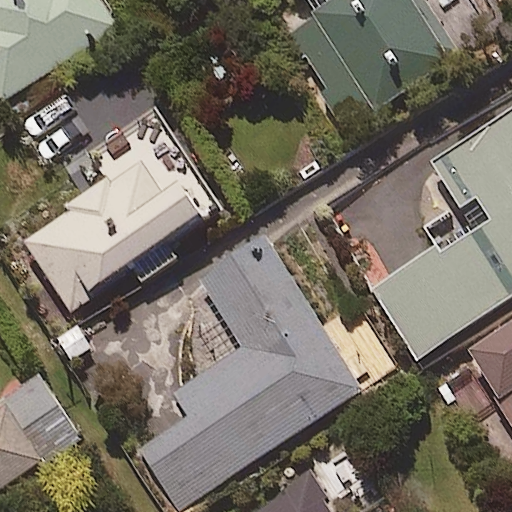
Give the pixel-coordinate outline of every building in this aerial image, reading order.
[(0,0),(0,97),(124,23),(110,0),(0,0)] [(311,0),(321,15),(291,35),(352,125),(496,29),(476,0),(311,0)] [(511,112),(434,162),(461,206),(479,195),(491,214),(375,286),(420,357),(511,298),(511,112)] [(77,313),(103,296),(97,286),(219,206),(196,171),(170,188),(148,155),(71,206),(74,211),(30,241),(77,313)] [(368,387),(270,236),(203,279),(247,346),(170,397),(185,420),(139,450),(179,511),(368,387)] [(176,243),(136,270),(148,287),(188,260),(176,243)] [(87,317),(61,336),(79,362),(106,343),(87,317)] [(511,323),(471,349),(511,415),(511,323)] [(86,439),(43,372),(17,389),(60,456),(86,439)] [(15,400),(0,410),(0,487),(48,456),(15,400)] [(340,511),(318,476),(261,511),(340,511)]
